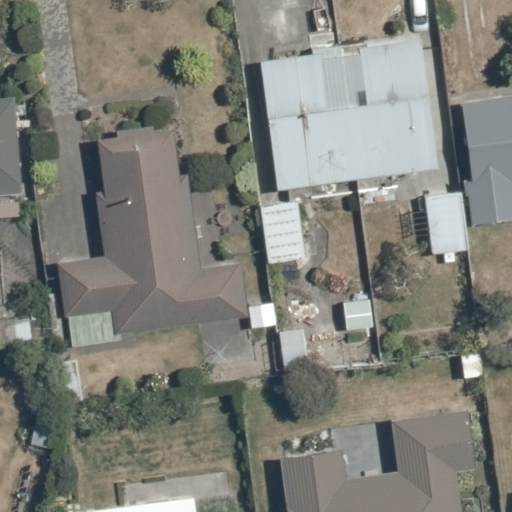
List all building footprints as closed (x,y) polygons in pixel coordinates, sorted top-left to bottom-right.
[(432,163),(416,33),(254,53),(270,183),(432,163)] [(0,186),(17,186),(15,87),(0,87),(0,186)] [(511,87),(452,94),(465,216),(511,211),(509,182),(511,181),(511,87)] [(173,167),(168,126),(87,136),(90,156),(56,161),(62,205),(48,207),(65,342),(115,335),(114,328),(240,311),(233,259),(194,264),(181,166),(173,167)] [(458,184),(421,186),(425,247),(462,245),(458,184)] [(295,194),(256,198),(261,257),(301,253),(295,194)] [(397,328),(400,354),(454,347),(457,371),(482,368),(476,318),(397,328)] [(297,322),(272,326),(278,371),(303,367),(297,322)] [(468,464),(464,406),(390,411),(391,426),(333,430),(334,442),(277,446),(281,511),(457,511),(454,465),(468,464)] [(189,511),(188,492),(70,504),(70,511),(189,511)]
